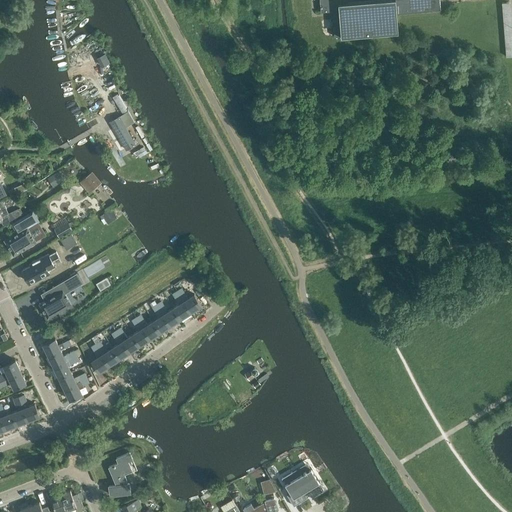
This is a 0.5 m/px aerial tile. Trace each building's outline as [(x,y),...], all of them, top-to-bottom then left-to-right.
[(332,11),(334,37),(397,32),(396,14),(439,10),(438,0),(385,0),(343,3),(343,0),(319,0),(320,12),(332,11)] [(136,144),(126,126),(134,121),(117,94),(113,96),(123,114),(111,121),(127,149),(136,144)] [(144,146),(134,152),(135,155),(146,149),(144,146)] [(58,170),(48,177),(51,181),(56,178),(59,182),(64,179),(58,170)] [(89,173),(83,179),(89,186),(96,181),(99,179),(92,171),(89,173)] [(18,187),(9,191),(11,196),(20,192),(18,187)] [(0,219),(0,220),(3,225),(12,220),(3,201),(0,202),(0,219)] [(111,209),(103,214),(109,223),(117,217),(111,209)] [(6,239),(5,240),(14,255),(15,254),(14,254),(36,241),(28,227),(39,221),(33,210),(12,223),(17,233),(6,240),(6,239)] [(68,222),(55,230),(59,237),(72,229),(68,222)] [(80,228),(77,233),(83,236),(86,231),(80,228)] [(77,243),(72,234),(61,240),(67,249),(77,243)] [(50,272),(47,268),(54,264),(52,261),(59,257),(56,251),(49,255),(48,253),(23,269),(24,272),(22,273),(26,280),(28,279),(30,282),(50,272)] [(40,303),(48,318),(49,317),(71,304),(65,293),(83,282),(77,272),(71,275),(41,293),(45,300),(40,303)] [(102,280),(106,287),(111,284),(107,277),(102,280)] [(182,287),(176,290),(181,297),(182,297),(186,293),(182,287)] [(176,290),(171,294),(178,304),(173,308),(180,319),(190,312),(183,301),(181,297),(176,290)] [(182,297),(181,297),(183,301),(190,312),(201,305),(194,294),(189,297),(186,293),(182,297)] [(161,300),(156,304),(170,325),(180,319),(173,308),(168,311),(161,300)] [(156,304),(151,307),(158,317),(153,321),(160,332),(170,325),(156,304)] [(141,313),(136,317),(150,338),(160,332),(153,321),(148,324),(141,313)] [(136,317),(131,320),(138,331),(133,334),(140,345),(150,338),(136,317)] [(121,327),(116,330),(130,352),(140,345),(133,334),(127,337),(121,327)] [(116,330),(111,333),(117,344),(112,347),(120,358),(130,352),(116,330)] [(49,355),(60,350),(60,349),(72,344),(71,344),(76,342),(73,337),(58,344),(55,339),(43,344),(49,355)] [(100,340),(96,343),(110,365),(120,358),(112,347),(107,350),(100,340)] [(96,343),(91,346),(97,357),(92,360),(99,372),(110,365),(96,343)] [(54,366),(77,355),(75,350),(63,355),(60,350),(49,355),(54,366)] [(59,377),(71,372),(68,366),(79,360),(77,355),(54,366),(59,377)] [(7,372),(0,374),(0,380),(21,371),(15,360),(11,362),(4,365),(7,372)] [(244,372),(248,378),(258,372),(254,366),(244,372)] [(21,371),(0,380),(0,386),(1,388),(12,382),(15,388),(26,382),(21,371)] [(64,388),(88,377),(86,372),(73,377),(71,372),(59,377),(64,388)] [(78,386),(90,381),(89,380),(88,378),(88,377),(64,388),(70,399),(81,394),(78,386)] [(18,396),(28,420),(39,415),(35,403),(28,406),(24,394),(18,396)] [(28,420),(18,396),(14,398),(18,410),(12,412),(16,424),(28,420)] [(0,402),(0,415),(5,428),(16,424),(12,412),(6,414),(2,402),(0,402)] [(131,470),(127,461),(132,460),(129,453),(116,459),(118,463),(109,467),(115,480),(116,480),(116,485),(109,486),(110,495),(131,492),(129,483),(127,483),(126,479),(123,473),(131,470)] [(292,471),(282,477),(290,492),(287,494),(294,506),(308,497),(306,495),(311,492),(314,496),(323,491),(318,483),(320,482),(311,468),(296,477),(292,471)] [(273,483),(262,486),(264,494),(277,491),(273,483)] [(70,490),(60,494),(67,511),(76,507),(78,511),(85,509),(81,499),(78,492),(72,495),(70,490)] [(55,509),(50,511),(49,511),(63,511),(67,511),(60,494),(51,498),(55,509)] [(251,504),(244,508),(246,511),(278,511),(273,494),(261,498),(257,500),(260,505),(253,508),(251,504)] [(123,511),(134,511),(133,510),(141,506),(139,499),(122,506),(123,511)] [(39,502),(30,506),(32,511),(49,511),(50,511),(48,507),(42,509),(39,502)]
